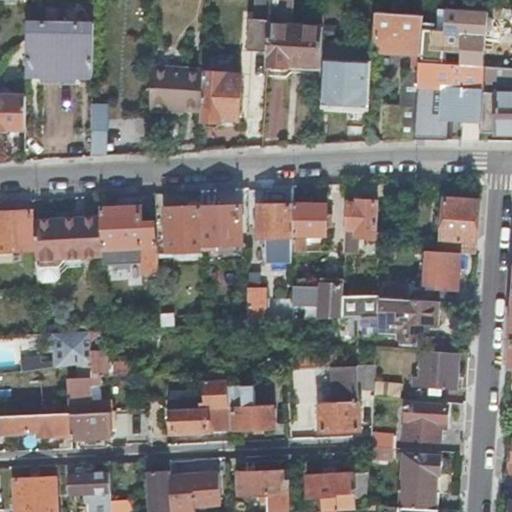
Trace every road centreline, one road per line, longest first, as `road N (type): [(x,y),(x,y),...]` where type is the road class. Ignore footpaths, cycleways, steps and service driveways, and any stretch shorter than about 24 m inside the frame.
road 1 (residential): [(500,158),(0,177)]
road 2 (residential): [(0,454),(367,439)]
road 3 (residential): [(500,158),(477,511)]
